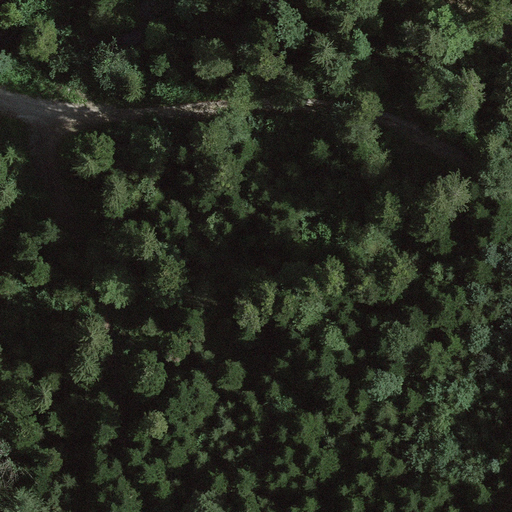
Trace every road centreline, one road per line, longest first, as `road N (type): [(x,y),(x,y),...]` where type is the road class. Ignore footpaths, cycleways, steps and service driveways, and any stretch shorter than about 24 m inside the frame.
road 1 (track): [(51,113),(347,111),(429,139),(511,200)]
road 2 (track): [(131,511),(97,287),(57,179),(51,113)]
